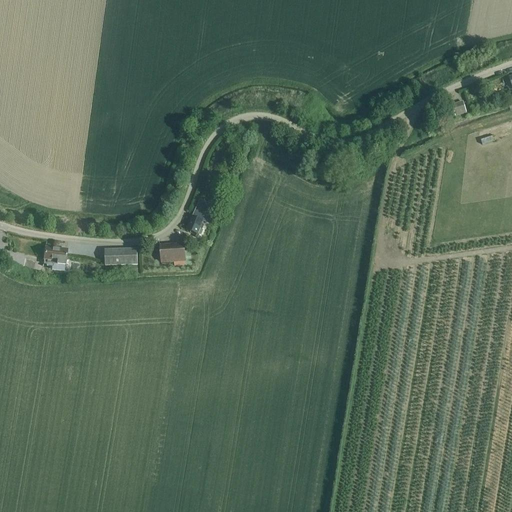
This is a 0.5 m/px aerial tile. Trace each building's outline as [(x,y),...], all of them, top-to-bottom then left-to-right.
[(506,91),(492,95),(494,102),(508,97),(506,91)] [(455,119),(467,115),(463,103),(452,106),(455,117),(455,119)] [(495,136),(483,139),(484,145),(496,142),(495,136)] [(198,200),(191,217),(185,230),(197,235),(202,222),(205,224),(213,206),(198,200)] [(184,244),(161,246),(162,265),(174,264),(174,267),(190,266),(190,253),(184,253),(184,244)] [(46,263),(46,266),(51,266),(51,270),(63,271),(65,250),(44,248),(43,263),(46,263)] [(105,250),(105,266),(136,267),(136,251),(105,250)]
